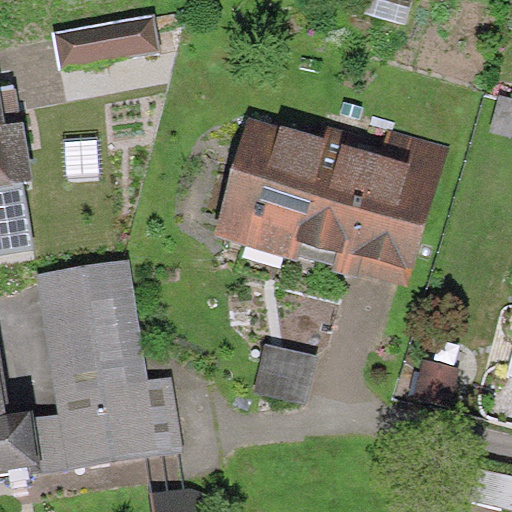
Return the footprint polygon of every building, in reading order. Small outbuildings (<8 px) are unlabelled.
[(55,34),(61,73),(165,55),(158,16),(55,34)] [(0,94),(0,192),(14,191),(0,94)] [(511,107),(505,106),(496,144),(511,147),(511,107)] [(385,161),(251,126),(219,251),(405,299),(445,146),(392,132),(385,161)] [(14,191),(0,192),(0,259),(39,254),(30,189),(14,191)] [(130,274),(37,288),(67,483),(182,465),(170,389),(148,393),(130,274)] [(271,350),(260,397),(306,407),(316,360),(271,350)] [(511,511),(511,476),(479,470),(471,505),(502,511),(511,511)] [(203,511),(201,490),(155,495),(157,511),(203,511)]
